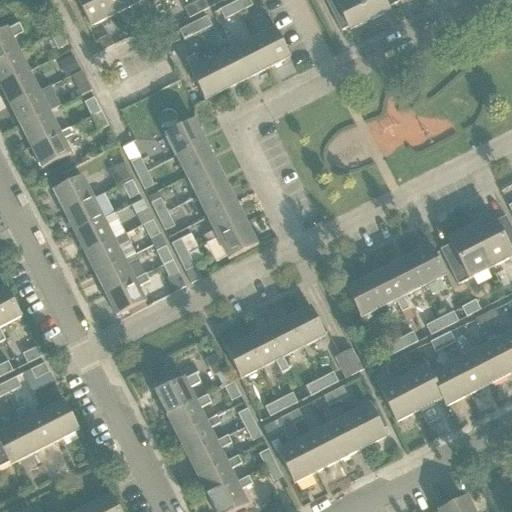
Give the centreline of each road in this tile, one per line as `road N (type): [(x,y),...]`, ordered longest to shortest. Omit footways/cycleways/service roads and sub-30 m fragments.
road 1 (residential): [(298,256),(232,123),(329,74)]
road 2 (residential): [(298,256),(511,145)]
road 3 (residential): [(89,361),(298,256)]
road 4 (residential): [(89,361),(0,181)]
road 5 (residential): [(344,511),(511,430)]
road 6 (residential): [(165,511),(89,361)]
road 7 (residential): [(329,74),(478,0)]
road 8 (unknown): [(61,0),(104,93),(119,105),(149,105)]
